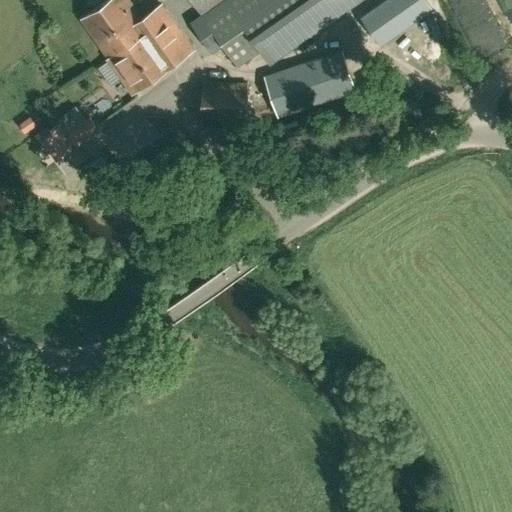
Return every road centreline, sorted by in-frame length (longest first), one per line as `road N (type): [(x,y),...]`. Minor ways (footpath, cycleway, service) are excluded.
road 1 (unclassified): [(0,349),(34,357),(102,350),(162,319),(270,242)]
road 2 (unclassified): [(511,137),(450,136),(403,153),(270,242)]
